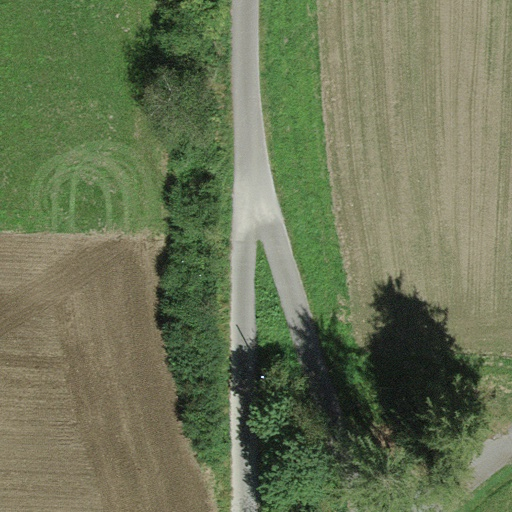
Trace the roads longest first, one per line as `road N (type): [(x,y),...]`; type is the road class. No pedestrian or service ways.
road 1 (track): [(247,511),(248,202)]
road 2 (residential): [(245,0),(248,202)]
